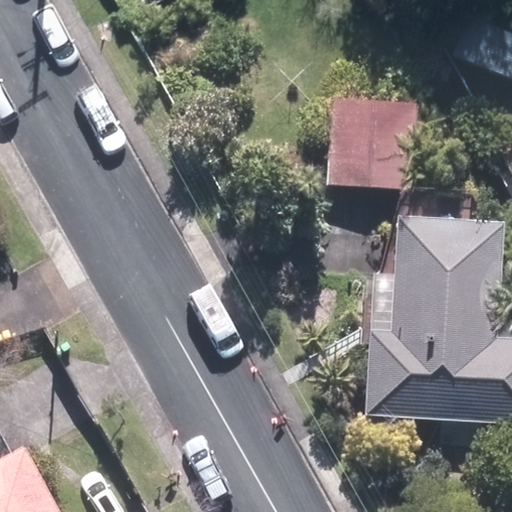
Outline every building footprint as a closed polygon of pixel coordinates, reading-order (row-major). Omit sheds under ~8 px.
[(511,82),(481,13),(433,34),(469,116),(511,96),(511,82)] [(408,117),(323,111),(317,197),(402,203),(408,117)] [(511,210),(501,216),(511,236),(511,210)] [(358,289),(351,429),(511,436),(511,353),(489,352),(495,239),(379,234),(376,290),(358,289)] [(0,511),(78,511),(40,440),(0,461),(0,511)]
